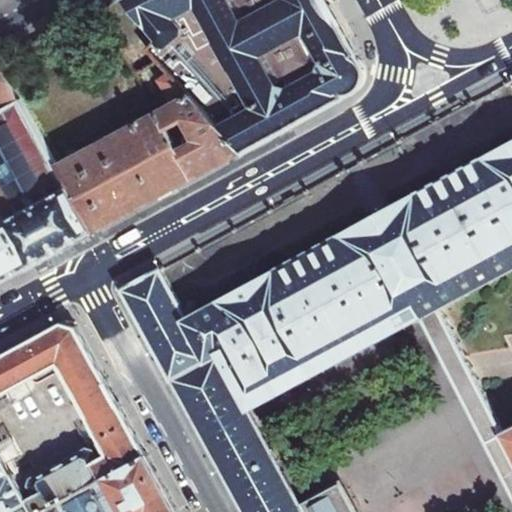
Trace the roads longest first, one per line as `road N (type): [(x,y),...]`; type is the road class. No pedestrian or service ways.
road 1 (tertiary): [(367,124),(84,275)]
road 2 (residential): [(84,275),(217,511)]
